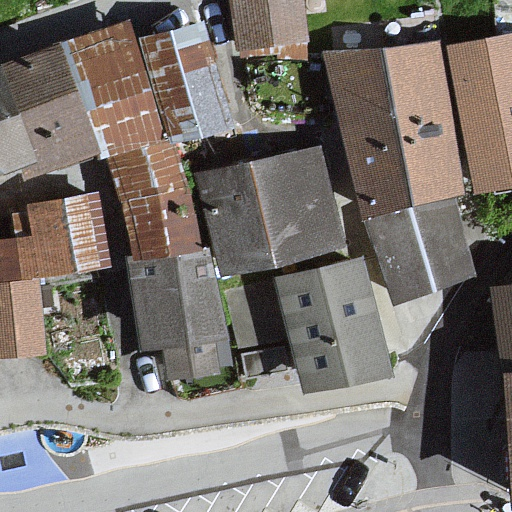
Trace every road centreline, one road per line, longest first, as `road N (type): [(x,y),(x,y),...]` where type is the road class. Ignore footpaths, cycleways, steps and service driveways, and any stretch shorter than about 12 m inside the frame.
road 1 (residential): [(458,511),(442,366),(470,294),(511,244)]
road 2 (residential): [(0,54),(149,0)]
